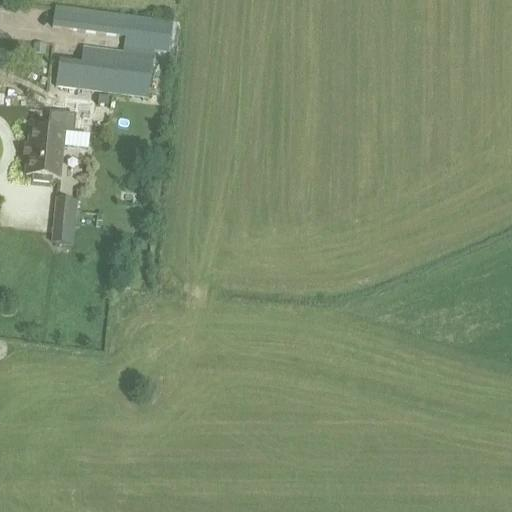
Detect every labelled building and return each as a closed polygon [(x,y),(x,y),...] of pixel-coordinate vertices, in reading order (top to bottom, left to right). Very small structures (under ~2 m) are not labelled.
[(123,54),(82,49),(82,64),(59,62),(55,89),(148,101),(154,53),(168,55),(172,24),(55,7),(52,30),(125,39),(123,54)] [(97,107),(108,108),(109,99),(98,98),(97,107)] [(64,115),(74,116),(75,108),(65,107),(64,115)] [(48,131),(30,129),(26,176),(33,177),(33,182),(51,184),(51,179),(59,180),(63,134),(74,135),(76,116),(50,114),(48,131)] [(73,247),(75,217),(55,215),(52,245),(73,247)]
